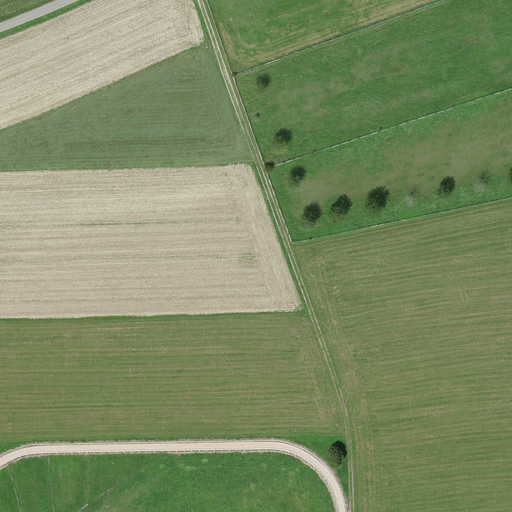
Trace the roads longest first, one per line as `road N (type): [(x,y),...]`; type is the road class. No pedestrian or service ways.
road 1 (track): [(353,511),(339,386),(201,0)]
road 2 (unknown): [(0,465),(38,450),(278,447),(326,473),(343,511)]
